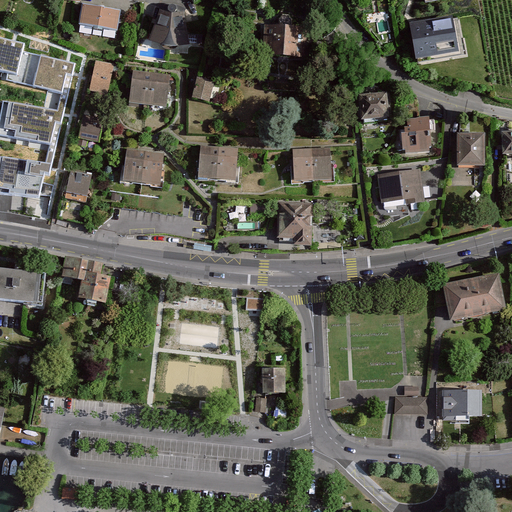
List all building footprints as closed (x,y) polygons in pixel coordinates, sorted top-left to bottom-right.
[(160,11),(150,40),(162,46),(166,50),(174,50),(179,45),(188,45),(185,14),(187,10),(175,5),(160,7),(160,11)] [(122,14),(85,8),(82,28),(120,33),(122,14)] [(264,24),(263,60),(308,61),(308,27),(294,26),(293,21),(291,17),(284,17),(281,20),(281,24),(264,24)] [(410,27),(416,63),(464,54),(458,19),(410,27)] [(23,44),(0,38),(0,73),(6,74),(4,81),(62,94),(66,75),(72,76),(75,63),(22,51),(23,44)] [(108,97),(115,67),(98,63),(90,93),(108,97)] [(171,75),(134,72),(131,108),(142,109),(142,106),(169,108),(171,75)] [(57,111),(3,101),(0,116),(0,135),(50,144),(55,123),(61,124),(72,76),(66,75),(62,94),(57,111)] [(215,84),(199,80),(195,99),(212,102),(215,84)] [(391,96),(362,98),(363,123),(393,121),(391,96)] [(105,122),(84,118),(79,147),(88,149),(89,143),(101,145),(105,122)] [(433,146),(431,118),(407,120),(408,133),(404,134),(405,154),(429,152),(429,146),(433,146)] [(45,163),(1,156),(0,164),(0,193),(39,196),(45,174),(49,175),(61,124),(55,123),(50,144),(45,163)] [(511,132),(503,132),(502,149),(509,149),(509,153),(511,153),(511,132)] [(486,135),(459,135),(459,166),(486,166),(486,135)] [(239,148),(201,147),(200,181),(238,182),(239,148)] [(330,150),(294,151),(295,182),(332,180),(330,150)] [(164,155),(127,151),(124,182),(161,186),(164,155)] [(424,170),(379,175),(383,208),(428,202),(424,170)] [(66,200),(88,204),(95,176),(72,172),(66,200)] [(295,246),(313,247),(313,205),(279,204),(279,242),(295,242),(295,246)] [(104,266),(66,259),(62,280),(81,284),(78,302),(106,307),(111,280),(101,278),(104,266)] [(45,277),(0,272),(0,305),(42,310),(45,277)] [(499,275),(445,287),(453,324),(507,312),(499,275)] [(246,310),(264,311),(265,298),(247,297),(246,310)] [(285,371),(262,371),(263,396),(286,396),(285,371)] [(419,387),(405,387),(404,397),(419,397),(419,387)] [(482,420),(482,393),(442,393),(442,423),(456,423),(456,420),(482,420)] [(428,398),(395,398),(395,415),(428,416),(428,398)] [(267,400),(257,399),(256,413),(266,414),(267,400)] [(276,419),(291,419),(291,409),(276,408),(276,419)] [(479,497),(480,484),(460,483),(459,497),(479,497)] [(80,489),(63,488),(62,498),(79,500),(80,489)] [(298,501),(288,500),(287,508),(296,509),(298,501)]
